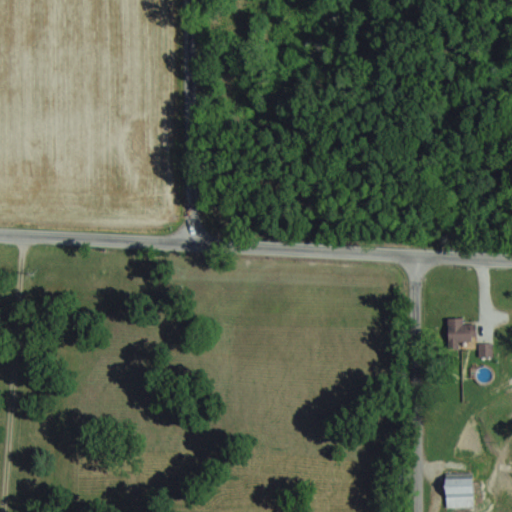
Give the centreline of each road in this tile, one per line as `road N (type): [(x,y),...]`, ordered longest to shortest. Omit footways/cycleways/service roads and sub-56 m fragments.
road 1 (secondary): [(0,234),(511,260)]
road 2 (residential): [(420,511),(418,256)]
road 3 (residential): [(192,245),(191,0)]
